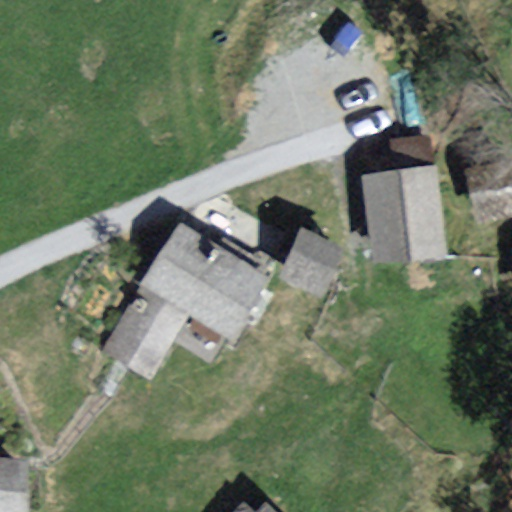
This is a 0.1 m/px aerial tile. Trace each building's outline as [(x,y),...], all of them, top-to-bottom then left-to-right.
[(482,163),(406,180),(426,276),(503,259),(482,163)] [(202,216),(119,343),(175,380),(217,316),(262,346),(304,283),(202,216)] [(395,255),(342,235),(323,285),(376,305),(395,255)] [(62,511),(65,465),(0,461),(0,511),(62,511)] [(330,511),(307,492),(290,511),(330,511)]
